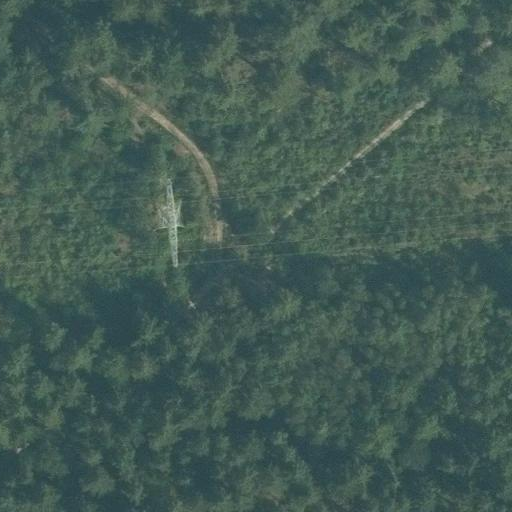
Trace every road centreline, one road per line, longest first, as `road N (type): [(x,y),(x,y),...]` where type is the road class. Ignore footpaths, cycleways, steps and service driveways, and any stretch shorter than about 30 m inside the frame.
road 1 (unknown): [(222,259),(222,197),(200,154),(7,0)]
road 2 (unknown): [(196,283),(331,511)]
